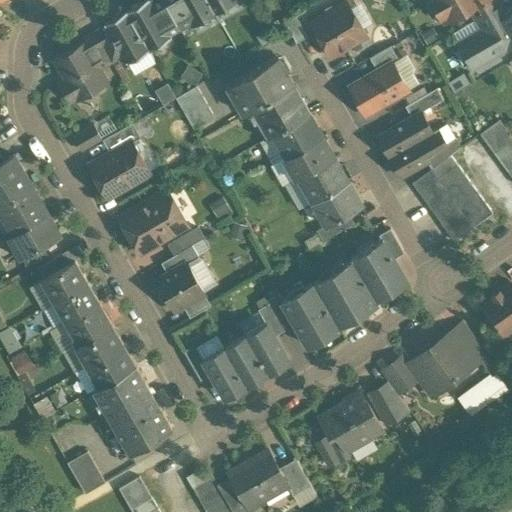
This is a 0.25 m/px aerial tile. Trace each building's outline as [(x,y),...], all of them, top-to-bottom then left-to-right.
[(150,0),(144,0),(126,10),(149,49),(171,37),(170,34),(152,2),(150,0)] [(180,28),(164,0),(156,0),(152,2),(170,34),(180,28)] [(214,11),(207,0),(177,0),(191,24),(214,11)] [(232,0),(207,0),(214,11),(232,0)] [(346,0),(344,0),(311,20),(332,56),(368,35),(346,0)] [(430,0),(426,3),(432,15),(440,10),(446,21),(470,7),(481,1),(480,0),(430,0)] [(505,11),(498,0),(495,0),(485,6),(488,11),(492,18),(500,14),(505,11)] [(481,1),(470,7),(476,18),(488,11),(485,6),(484,7),(481,1)] [(126,10),(104,23),(106,26),(122,55),(127,62),(149,49),(126,10)] [(511,11),(502,17),(500,14),(492,18),(488,11),(476,18),(482,29),(459,43),(472,66),(507,46),(508,48),(511,45),(511,11)] [(308,35),(295,14),(284,20),(297,42),(308,35)] [(122,55),(106,26),(95,32),(112,61),(122,55)] [(112,61),(95,32),(84,38),(86,41),(101,67),(112,61)] [(86,41),(56,58),(67,78),(59,82),(70,101),(78,97),(79,98),(91,91),(92,93),(96,94),(106,88),(107,84),(98,69),(101,67),(86,41)] [(390,45),(370,57),(377,69),(392,60),(393,61),(398,58),(390,45)] [(277,57),(229,85),(245,113),(254,108),(254,107),(293,84),(277,57)] [(377,69),(349,85),(366,114),(409,89),(393,61),(392,60),(377,69)] [(293,84),(254,107),(254,108),(269,134),(264,137),(264,138),(274,133),(309,112),(293,84)] [(197,85),(176,97),(194,128),(215,116),(197,85)] [(437,87),(405,105),(411,115),(421,110),(422,111),(443,98),(437,87)] [(411,115),(378,135),(390,155),(433,130),(422,111),(421,110),(411,115)] [(309,112),(274,133),(287,155),(322,134),(309,112)] [(105,135),(118,129),(112,114),(99,119),(105,135)] [(499,118),(480,133),(487,142),(506,128),(499,118)] [(103,139),(102,139),(109,152),(130,140),(131,141),(140,136),(132,122),(103,139)] [(94,123),(73,135),(81,149),(82,149),(83,150),(102,139),(103,139),(94,123)] [(433,130),(390,155),(401,175),(416,166),(415,164),(426,157),(428,156),(436,151),(436,150),(447,143),(446,141),(438,127),(433,130)] [(511,136),(506,128),(487,142),(494,152),(511,138),(511,136)] [(287,155),(284,156),(296,177),(299,176),(334,155),(322,134),(287,155)] [(447,143),(436,150),(436,151),(428,156),(426,157),(432,167),(433,168),(451,154),(461,146),(455,136),(446,141),(447,143)] [(511,138),(494,152),(501,162),(511,153),(511,138)] [(109,152),(89,164),(108,196),(149,172),(131,141),(130,140),(109,152)] [(0,200),(31,183),(14,153),(4,159),(0,161),(0,200)] [(511,153),(501,162),(508,171),(511,168),(511,153)] [(451,154),(433,168),(432,167),(431,168),(438,178),(458,163),(451,154)] [(334,155),(299,176),(313,200),(348,180),(334,155)] [(458,163),(438,178),(439,178),(445,187),(465,173),(458,163)] [(431,168),(412,182),(419,192),(439,178),(438,178),(431,168)] [(465,173),(445,187),(452,197),(472,183),(465,173)] [(439,178),(419,192),(426,202),(445,187),(439,178)] [(348,180),(313,200),(326,223),(327,224),(348,212),(362,204),(348,180)] [(31,183),(0,200),(0,207),(14,232),(48,212),(31,183)] [(472,183),(452,197),(459,206),(479,192),(472,183)] [(445,187),(426,202),(433,211),(452,197),(445,187)] [(167,189),(120,216),(140,250),(186,224),(167,189)] [(452,197),(433,211),(440,221),(459,206),(452,197)] [(486,202),(466,216),(474,226),(493,212),(486,202)] [(459,206),(440,221),(447,230),(466,216),(459,206)] [(14,232),(9,235),(21,257),(43,245),(61,234),(55,223),(53,224),(47,214),(49,213),(48,212),(14,232)] [(348,212),(327,224),(326,223),(317,229),(323,240),(354,222),(348,212)] [(466,216),(447,230),(454,240),(474,226),(466,216)] [(198,226),(169,243),(175,254),(192,244),(204,237),(198,226)] [(405,252),(391,227),(379,234),(382,238),(383,238),(394,258),(405,252)] [(394,258),(383,238),(382,238),(351,256),(352,258),(353,258),(376,297),(386,291),(388,292),(395,288),(396,286),(407,279),(394,258)] [(175,254),(161,262),(167,272),(187,261),(188,262),(199,255),(192,244),(175,254)] [(43,245),(21,257),(27,267),(49,255),(43,245)] [(62,252),(38,266),(44,276),(68,262),(62,252)] [(44,276),(40,278),(53,300),(88,280),(75,258),(68,262),(44,276)] [(352,258),(313,281),(338,324),(349,318),(351,318),(366,310),(367,307),(378,300),(376,297),(353,258),(352,258)] [(167,272),(156,279),(174,310),(183,305),(204,293),(205,292),(188,262),(187,261),(167,272)] [(88,280),(53,300),(65,321),(100,301),(88,280)] [(338,324),(313,281),(282,298),(281,299),(292,318),(308,344),(318,338),(321,339),(328,335),(329,332),(340,326),(338,324)] [(511,282),(482,305),(490,316),(496,317),(495,322),(500,330),(507,331),(511,327),(511,282)] [(292,318),(281,299),(282,298),(279,292),(267,299),(269,302),(270,302),(282,324),(283,324),(292,318)] [(204,293),(183,305),(190,317),(211,305),(204,293)] [(100,301),(65,321),(77,342),(112,322),(100,301)] [(282,324),(270,302),(269,302),(258,308),(266,322),(267,321),(275,335),(286,329),(283,324),(282,324)] [(427,315),(403,330),(414,348),(438,332),(427,315)] [(410,362),(404,353),(381,370),(389,381),(410,409),(487,353),(462,319),(461,320),(463,323),(410,362)] [(275,335),(267,321),(266,322),(246,333),(268,373),(269,373),(268,371),(273,368),(276,369),(281,366),(282,363),(288,360),(289,361),(290,361),(275,335)] [(77,342),(74,344),(86,365),(124,343),(112,322),(77,342)] [(198,342),(203,353),(224,344),(220,333),(198,342)] [(268,373),(246,333),(224,346),(247,385),(248,385),(247,383),(253,380),(255,381),(261,378),(261,375),(267,372),(268,374),(268,373)] [(124,343),(86,365),(98,386),(136,364),(124,343)] [(195,344),(184,350),(190,361),(201,355),(195,344)] [(247,385),(224,346),(203,358),(212,373),(226,398),(227,397),(226,395),(232,392),(234,393),(239,390),(240,387),(246,384),(247,386),(247,385)] [(201,355),(190,361),(201,379),(212,373),(203,358),(201,355)] [(111,421),(155,396),(136,364),(98,386),(92,389),(111,421)] [(472,414),(510,387),(497,369),(459,395),(472,414)] [(389,381),(369,393),(384,419),(406,406),(410,411),(410,409),(389,381)] [(352,397),(319,415),(329,433),(316,441),(330,464),(350,453),(347,449),(383,428),(360,389),(351,395),(352,397)] [(155,396),(111,421),(130,453),(173,428),(155,396)] [(268,447),(228,470),(230,474),(247,504),(249,507),(288,484),(289,484),(279,467),(268,447)] [(88,449),(67,461),(85,492),(106,481),(88,449)] [(294,458),(279,467),(289,484),(288,484),(293,493),(311,483),(295,455),(293,456),(294,458)] [(207,464),(187,476),(193,487),(213,475),(207,464)] [(247,504),(230,474),(218,482),(232,507),(234,511),(247,504)] [(140,475),(119,487),(125,498),(146,486),(140,475)] [(213,475),(193,487),(199,497),(219,485),(213,475)] [(219,485),(199,497),(205,508),(225,496),(219,485)] [(146,486),(125,498),(131,508),(152,496),(146,486)] [(133,511),(149,511),(158,507),(152,496),(131,508),(133,511)] [(225,496),(205,508),(207,511),(222,511),(231,507),(225,496)]
